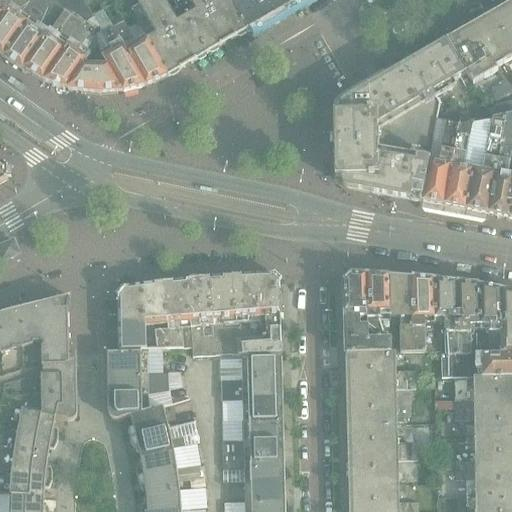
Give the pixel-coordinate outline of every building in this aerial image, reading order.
[(0,0),(0,25),(17,0),(0,0)] [(24,71),(65,9),(56,3),(60,0),(73,0),(80,12),(75,17),(76,18),(74,20),(80,22),(84,23),(92,18),(81,0),(50,0),(55,3),(46,16),(30,5),(33,1),(31,0),(17,0),(0,25),(0,57),(22,73),(24,71)] [(207,55),(186,19),(177,24),(163,0),(141,0),(136,3),(145,17),(136,23),(145,38),(147,42),(167,78),(207,55)] [(248,32),(228,0),(218,0),(217,1),(216,0),(188,0),(196,13),(186,19),(207,55),(248,32)] [(288,9),(282,0),(228,0),(248,32),(288,9)] [(282,0),(288,9),(302,0),(282,0)] [(511,4),(496,14),(511,40),(511,4)] [(39,82),(80,22),(74,20),(65,13),(67,10),(65,9),(24,71),(39,82)] [(511,60),(511,40),(496,14),(447,42),(466,76),(473,87),(497,72),(496,70),(504,66),(511,60)] [(167,78),(147,42),(145,38),(135,44),(123,23),(119,15),(109,21),(109,23),(113,29),(146,88),(167,78)] [(146,88),(113,29),(109,23),(109,21),(106,17),(98,21),(101,27),(100,28),(99,34),(111,54),(106,57),(102,58),(122,94),(146,88)] [(88,61),(97,46),(96,42),(91,39),(94,34),(94,29),(84,23),(80,22),(39,82),(42,84),(62,91),(66,91),(88,61)] [(414,166),(396,162),(372,157),(371,130),(420,102),(415,91),(426,84),(432,96),(439,107),(465,92),(458,80),(466,76),(447,42),(344,101),(342,103),(339,107),(339,111),(339,114),(333,114),(334,179),(341,179),(341,181),(341,184),(343,188),(347,190),(352,191),(421,204),(429,163),(416,160),(414,166)] [(122,94),(102,58),(97,46),(88,61),(66,91),(67,92),(99,96),(122,94)] [(429,163),(436,123),(439,107),(432,96),(426,84),(415,91),(420,102),(371,130),(372,157),(396,162),(414,166),(416,160),(429,163)] [(509,95),(503,85),(489,93),(496,103),(509,95)] [(511,102),(495,106),(495,107),(488,112),(493,120),(506,116),(506,115),(511,113),(511,102)] [(470,123),(467,113),(458,116),(460,125),(470,123)] [(509,220),(511,205),(511,113),(506,115),(506,116),(488,216),(509,220)] [(488,216),(506,116),(493,120),(460,127),(446,124),(436,123),(429,163),(421,204),(466,212),(488,216)] [(18,255),(13,242),(0,247),(0,259),(1,262),(18,255)] [(281,356),(279,284),(271,277),(253,278),(259,357),(281,356)] [(359,320),(366,319),(365,278),(351,277),(343,284),(345,343),(367,342),(366,328),(360,328),(359,320)] [(388,342),(388,279),(375,278),(366,277),(365,278),(366,319),(366,328),(367,342),(387,342),(388,342)] [(259,357),(253,278),(231,279),(237,357),(241,357),(259,357)] [(411,355),(410,280),(388,278),(388,279),(388,342),(387,342),(387,355),(391,355),(391,351),(400,351),(400,355),(411,355)] [(237,357),(231,279),(223,280),(222,280),(209,281),(216,358),(237,357)] [(216,358),(209,281),(209,280),(186,283),(190,331),(193,359),(216,358)] [(433,353),(432,282),(420,281),(410,280),(411,355),(433,353)] [(455,357),(453,285),(432,282),(433,353),(441,353),(441,357),(444,357),(455,357)] [(190,331),(186,283),(163,285),(166,327),(168,351),(183,351),(181,332),(190,331)] [(166,327),(163,285),(141,288),(144,328),(166,327)] [(477,357),(476,287),(465,286),(455,285),(455,286),(453,285),(455,357),(477,357)] [(499,358),(500,292),(478,287),(476,287),(477,357),(499,358)] [(144,328),(141,288),(125,291),(124,290),(117,299),(118,299),(118,328),(144,328)] [(511,357),(511,293),(501,292),(500,292),(499,358),(511,357)] [(77,415),(76,397),(75,358),(69,358),(68,311),(62,311),(60,301),(42,305),(42,306),(19,311),(0,316),(0,496),(9,495),(9,497),(43,498),(44,489),(48,490),(49,487),(51,481),(52,475),(50,469),(46,468),(49,450),(53,451),(55,449),(57,443),(58,437),(57,430),(53,429),(55,420),(67,423),(70,423),(74,421),(76,419),(77,415)] [(166,327),(144,328),(118,328),(119,352),(147,352),(168,351),(166,327)] [(387,342),(367,342),(345,343),(345,356),(387,355),(387,342)] [(147,373),(147,352),(119,352),(119,355),(107,355),(107,374),(147,373)] [(415,392),(415,374),(395,374),(395,355),(391,355),(387,355),(345,356),(346,382),(348,382),(346,401),(347,430),(397,428),(396,392),(415,392)] [(281,377),(281,361),(281,356),(259,357),(241,357),(241,378),(281,377)] [(511,357),(499,358),(477,357),(455,357),(444,357),(441,357),(442,380),(473,379),(511,378),(511,357)] [(424,380),(424,370),(416,371),(416,380),(424,380)] [(148,393),(148,377),(147,373),(107,374),(108,394),(148,393)] [(282,398),(281,377),(241,378),(242,399),(282,398)] [(511,378),(473,379),(474,405),(454,405),(454,423),(474,423),(474,441),(511,440),(511,378)] [(147,412),(147,397),(148,397),(148,393),(108,394),(108,414),(109,418),(111,420),(115,422),(118,422),(130,418),(147,412)] [(282,419),(282,398),(242,399),(242,420),(282,419)] [(168,431),(165,418),(162,408),(147,412),(130,418),(133,427),(128,428),(128,431),(128,438),(129,439),(168,431)] [(283,439),(282,419),(242,420),(243,440),(283,439)] [(417,463),(417,445),(397,446),(397,428),(347,430),(347,454),(350,454),(348,472),(348,489),(398,488),(398,464),(417,463)] [(184,448),(182,440),(171,442),(168,431),(129,439),(130,444),(133,449),(138,448),(140,457),(173,451),(184,448)] [(283,460),(283,439),(243,440),(243,460),(283,460)] [(511,440),(474,441),(474,442),(467,442),(467,465),(455,465),(455,483),(475,482),(475,501),(511,500),(511,440)] [(176,472),(173,451),(140,457),(141,466),(137,466),(136,473),(136,477),(176,472)] [(284,480),(283,460),(243,460),(244,481),(284,480)] [(179,492),(177,474),(176,472),(136,477),(136,479),(138,485),(140,487),(145,487),(146,496),(179,492)] [(284,501),(284,480),(244,481),(244,502),(284,501)] [(418,511),(418,505),(399,506),(398,488),(348,489),(348,511),(418,511)] [(180,511),(180,502),(179,492),(146,496),(147,505),(142,505),(141,511),(140,511),(180,511)] [(47,508),(43,508),(43,498),(9,497),(8,511),(48,511),(48,510),(47,508)] [(511,511),(511,500),(475,501),(475,511),(511,511)] [(284,511),(284,501),(244,502),(244,511),(284,511)]
